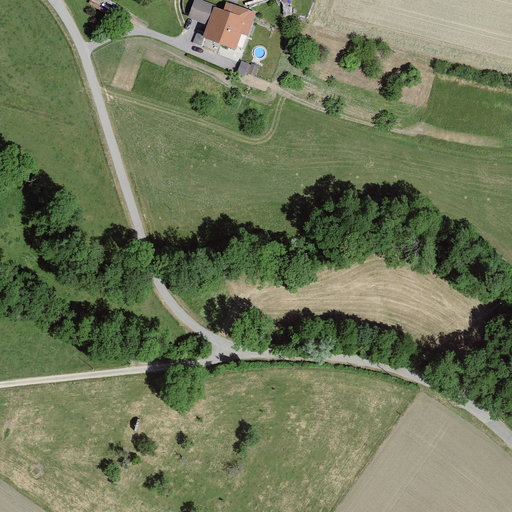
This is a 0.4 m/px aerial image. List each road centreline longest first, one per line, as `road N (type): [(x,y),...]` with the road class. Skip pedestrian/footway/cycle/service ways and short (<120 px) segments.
road 1 (unclassified): [(53,0),(84,52),(155,279),(182,315),(228,349),(405,370),(462,399),(511,440)]
road 2 (track): [(0,387),(209,361),(228,349)]
